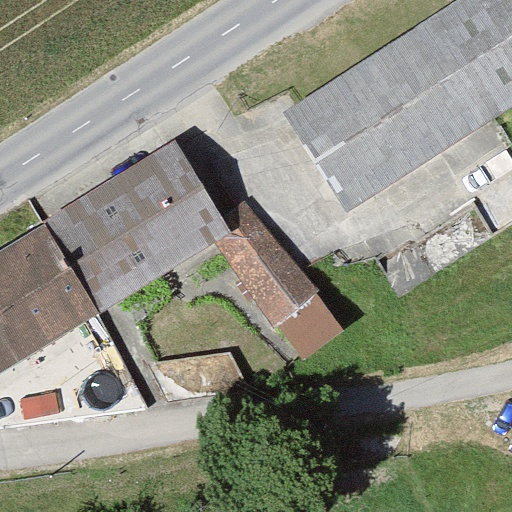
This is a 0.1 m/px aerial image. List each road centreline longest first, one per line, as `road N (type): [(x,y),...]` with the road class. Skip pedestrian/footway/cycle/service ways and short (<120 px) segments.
road 1 (residential): [(0,454),(511,384)]
road 2 (tertiary): [(0,180),(277,0)]
